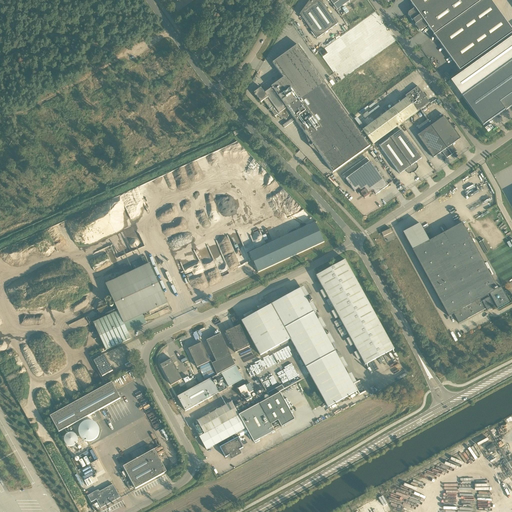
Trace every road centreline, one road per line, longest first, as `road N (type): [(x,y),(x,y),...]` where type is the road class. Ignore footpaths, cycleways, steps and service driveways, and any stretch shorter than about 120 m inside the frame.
road 1 (unclassified): [(130,511),(192,468),(146,373),(145,349),(356,238)]
road 2 (track): [(0,316),(13,333),(54,332),(83,313),(117,267),(229,227),(234,207),(221,196),(181,197),(159,210)]
road 3 (secondary): [(255,511),(442,408)]
road 4 (tertiary): [(356,238),(216,91)]
road 5 (track): [(168,27),(0,119)]
road 6 (unclassified): [(483,153),(372,0)]
road 7 (track): [(143,223),(0,281)]
road 8 (unclassified): [(483,153),(356,238)]
road 9 (tertiary): [(427,371),(356,238)]
road 10 (track): [(13,333),(32,379),(43,385),(58,384),(74,366),(54,332)]
